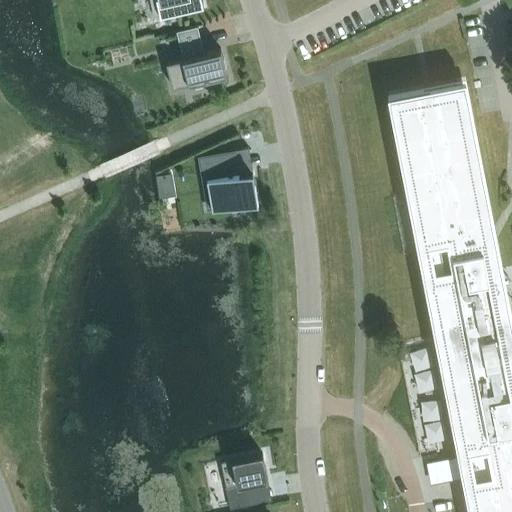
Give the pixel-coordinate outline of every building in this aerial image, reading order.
[(156,0),(160,16),(203,6),(201,0),(156,0)] [(172,86),(227,73),(221,48),(204,52),(197,26),(176,31),(183,57),(166,61),(172,86)] [(437,299),(428,300),(469,511),(511,511),(511,316),(466,79),(457,81),(397,92),(437,299)] [(235,150),(198,156),(203,181),(208,180),(212,207),(257,200),(252,171),(239,173),(235,150)] [(251,489),(250,482),(267,479),(262,452),(220,461),(225,487),(233,485),(237,505),(229,507),(230,508),(254,503),(254,502),(253,502),(250,490),(251,489)]
